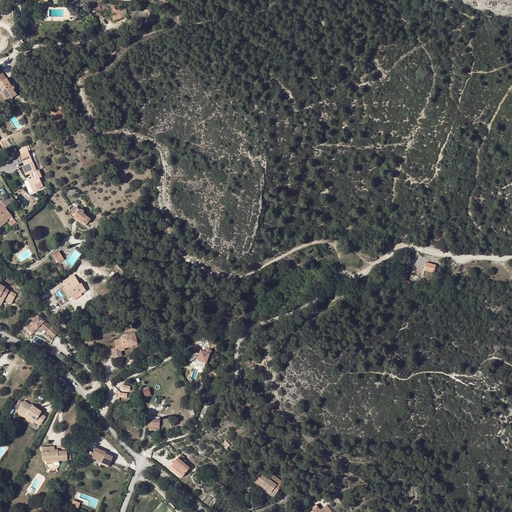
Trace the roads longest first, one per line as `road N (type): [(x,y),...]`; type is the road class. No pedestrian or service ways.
road 1 (unclassified): [(141,459),(185,434),(211,397),(234,381),(235,346),(246,332),(324,298),(381,258),(419,248),(511,256)]
road 2 (unclassified): [(0,333),(56,363),(141,459)]
